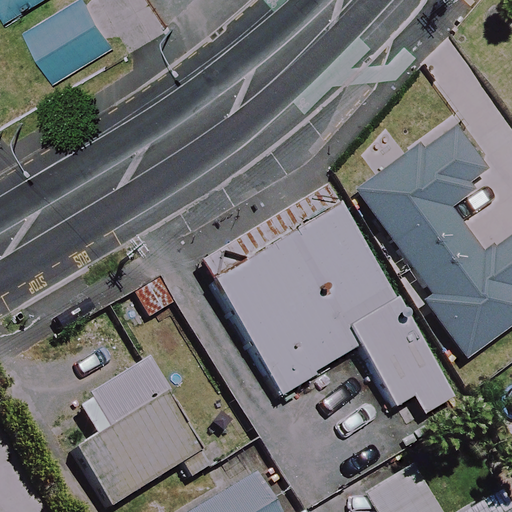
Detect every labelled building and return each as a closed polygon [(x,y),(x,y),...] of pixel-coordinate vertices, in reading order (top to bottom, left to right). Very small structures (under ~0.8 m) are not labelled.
[(38,0),(0,0),(0,5),(1,4),(8,17),(38,0)] [(111,42),(83,0),(71,0),(24,30),(55,78),(111,42)] [(435,386),(314,198),(186,279),(263,397),(327,356),(372,427),(435,386)] [(193,456),(142,371),(73,412),(90,440),(69,453),(103,510),(193,456)] [(511,409),(502,415),(511,433),(511,409)] [(278,511),(254,470),(182,511),(278,511)] [(434,511),(411,472),(360,503),(354,493),(321,511),(434,511)]
